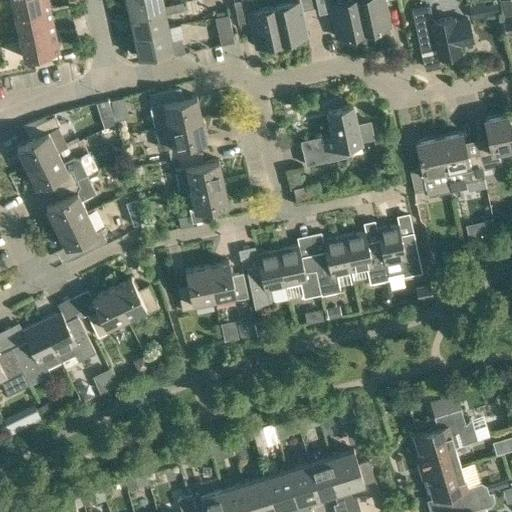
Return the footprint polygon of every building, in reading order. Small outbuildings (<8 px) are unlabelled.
[(48,0),(11,0),(15,14),(49,7),(48,0)] [(125,0),(128,12),(164,4),(162,0),(125,0)] [(164,4),(128,12),(133,33),(168,26),(165,12),(183,8),(182,0),(164,4)] [(233,0),(238,22),(250,20),(256,45),(281,39),(273,4),(255,8),(252,0),(233,0)] [(291,0),(292,0),(273,4),(281,39),(306,34),(301,9),(313,6),(311,0),(291,0)] [(315,0),(318,11),(330,9),(336,36),(363,30),(356,0),(315,0)] [(356,0),(363,30),(391,24),(385,0),(356,0)] [(511,12),(511,0),(501,0),(504,14),(511,12)] [(484,2),(469,5),(472,18),(498,12),(496,2),(484,5),(484,2)] [(468,15),(453,18),(453,16),(433,20),(429,4),(412,7),(421,50),(437,47),(439,56),(460,51),(459,44),(473,41),(468,15)] [(49,7),(15,14),(19,35),(54,28),(49,7)] [(214,16),(216,24),(221,43),(235,40),(230,20),(228,13),(214,16)] [(511,15),(502,18),(505,33),(511,31),(511,15)] [(168,26),(133,33),(138,55),(173,48),(168,26)] [(54,28),(19,35),(24,57),(59,50),(54,28)] [(183,50),(203,48),(200,28),(180,30),(183,50)] [(148,92),(155,125),(201,116),(196,93),(183,96),(180,85),(148,92)] [(322,134),(325,147),(303,151),(306,163),(346,154),(344,143),(375,136),(371,119),(356,122),(352,102),(327,107),(332,132),(322,134)] [(112,111),(100,115),(104,127),(116,122),(112,111)] [(477,144),(478,152),(483,176),(483,175),(482,168),(502,164),(498,148),(511,145),(511,137),(507,111),(483,116),(488,141),(477,144)] [(16,144),(26,164),(57,149),(57,150),(68,144),(53,114),(23,128),(28,138),(16,144)] [(201,116),(155,125),(160,146),(167,145),(169,156),(177,154),(194,151),(192,140),(206,137),(201,116)] [(461,129),(438,134),(449,189),(467,186),(465,179),(483,176),(478,152),(466,154),(461,129)] [(415,139),(420,164),(408,166),(413,190),(427,187),(428,194),(449,189),(438,134),(415,139)] [(57,149),(26,164),(35,184),(48,178),(53,189),(87,172),(80,157),(73,155),(62,161),(57,150),(57,149)] [(177,154),(169,156),(169,157),(177,156),(180,167),(176,168),(180,188),(190,186),(190,187),(223,179),(218,157),(204,160),(202,150),(194,151),(177,154)] [(87,172),(90,180),(100,176),(96,168),(87,172)] [(291,172),(294,189),(296,198),(319,194),(317,181),(302,184),(300,170),(291,172)] [(87,172),(53,189),(58,198),(45,205),(55,225),(86,209),(81,198),(95,191),(90,180),(87,172)] [(223,179),(190,187),(194,207),(190,208),(192,220),(216,215),(214,203),(228,200),(223,179)] [(125,196),(130,206),(140,202),(136,190),(125,196)] [(86,209),(55,225),(65,245),(77,238),(82,249),(105,238),(100,227),(96,229),(86,209)] [(149,220),(154,231),(164,226),(158,215),(149,220)] [(493,218),(492,218),(479,221),(482,235),(487,234),(494,232),(496,232),(496,231),(493,218)] [(397,222),(376,226),(388,278),(389,278),(388,274),(403,271),(403,275),(421,271),(412,230),(399,233),(397,222)] [(364,229),(343,233),(351,270),(367,266),(370,282),(388,278),(376,226),(378,237),(367,239),(364,229)] [(324,248),(312,251),(321,292),(321,293),(341,289),(337,272),(351,270),(343,233),(322,238),(324,248)] [(298,242),(277,247),(285,283),(300,280),(303,296),(321,292),(312,251),(300,253),(298,242)] [(285,283),(277,247),(256,251),(258,262),(246,265),(255,306),(274,302),(271,286),(285,283)] [(229,258),(206,262),(213,296),(234,292),(235,297),(248,295),(243,269),(232,272),(229,258)] [(213,296),(206,262),(184,267),(187,281),(177,283),(182,309),(193,306),(192,301),(213,296)] [(132,274),(111,284),(125,314),(145,304),(148,310),(159,304),(148,281),(138,286),(132,274)] [(125,314),(111,284),(93,293),(99,306),(88,311),(99,333),(108,329),(106,324),(125,314)] [(432,295),(429,284),(415,287),(418,298),(432,295)] [(384,294),(381,298),(384,303),(390,302),(392,297),(389,293),(384,294)] [(336,315),(335,306),(326,308),(327,317),(328,318),(336,317),(336,315)] [(312,320),(322,318),(321,308),(305,311),(306,321),(312,320)] [(61,309),(40,319),(59,358),(63,365),(77,359),(95,350),(77,313),(65,318),(61,309)] [(238,315),(240,324),(242,334),(254,332),(253,322),(251,313),(238,315)] [(256,332),(268,330),(266,318),(254,321),(256,332)] [(27,338),(11,345),(30,383),(49,374),(46,367),(45,365),(59,358),(40,319),(22,328),(27,338)] [(0,377),(1,377),(9,393),(30,383),(11,345),(0,350),(0,377)] [(151,353),(147,355),(152,365),(156,363),(160,361),(158,357),(154,359),(151,353)] [(94,376),(100,390),(115,383),(108,368),(93,375),(94,376)] [(48,399),(40,403),(46,415),(54,411),(48,399)] [(416,456),(454,445),(477,438),(471,417),(465,423),(460,406),(434,414),(437,426),(413,433),(419,454),(416,456)] [(329,411),(319,415),(324,427),(334,422),(329,411)] [(16,415),(4,420),(10,432),(21,426),(16,415)] [(287,433),(284,422),(283,421),(274,424),(274,425),(278,438),(288,435),(287,433)] [(253,431),(253,432),(256,441),(268,437),(267,434),(265,428),(253,431)] [(241,434),(235,436),(232,437),(231,437),(231,439),(233,446),(243,442),(241,435),(241,434)] [(511,435),(502,439),(505,450),(507,450),(511,448),(511,435)] [(454,445),(416,456),(422,476),(426,475),(460,464),(454,445)] [(353,447),(331,454),(348,511),(361,511),(356,496),(352,497),(349,485),(364,481),(353,447)] [(348,511),(331,454),(309,461),(319,494),(333,490),(337,502),(333,503),(335,511),(348,511)] [(309,461),(287,467),(300,511),(313,511),(312,509),(309,510),(305,499),(319,494),(309,461)] [(460,464),(426,475),(432,496),(456,489),(459,501),(488,492),(486,483),(480,481),(466,485),(461,466),(460,464)] [(300,511),(287,467),(265,474),(276,508),(290,503),(292,511),(300,511)] [(148,483),(146,476),(145,474),(135,477),(136,479),(138,486),(148,483)] [(265,474),(244,481),(253,511),(265,511),(276,508),(265,474)] [(501,489),(509,486),(509,485),(506,477),(498,480),(501,489)] [(253,511),(244,481),(222,487),(229,511),(253,511)] [(507,502),(511,500),(511,485),(503,489),(507,502)] [(188,493),(193,511),(229,511),(222,487),(200,494),(198,490),(188,493)] [(93,493),(92,490),(80,494),(81,496),(83,503),(84,505),(96,501),(93,493)] [(491,504),(494,498),(492,491),(488,492),(459,501),(462,511),(461,511),(474,511),(474,509),(491,504)] [(193,511),(188,493),(177,497),(181,511),(193,511)] [(67,509),(83,503),(81,496),(80,494),(64,499),(65,502),(67,509)]
